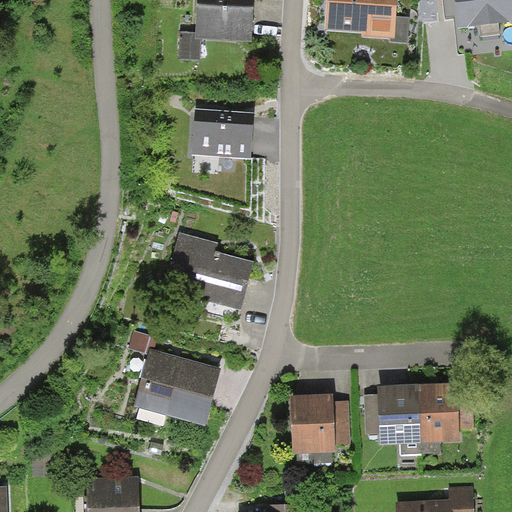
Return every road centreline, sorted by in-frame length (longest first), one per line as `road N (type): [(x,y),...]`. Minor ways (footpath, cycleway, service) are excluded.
road 1 (track): [(103,0),(110,226),(58,343),(0,402)]
road 2 (residential): [(275,354),(286,316),(292,0)]
road 3 (residential): [(275,354),(461,353)]
road 4 (residential): [(196,511),(275,354)]
